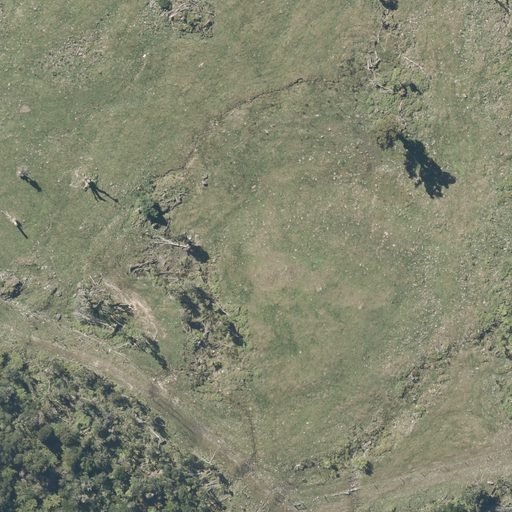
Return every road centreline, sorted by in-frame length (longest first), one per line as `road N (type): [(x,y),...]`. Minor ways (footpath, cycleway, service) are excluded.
road 1 (track): [(0,321),(109,362),(296,511)]
road 2 (track): [(324,511),(437,471),(511,456)]
